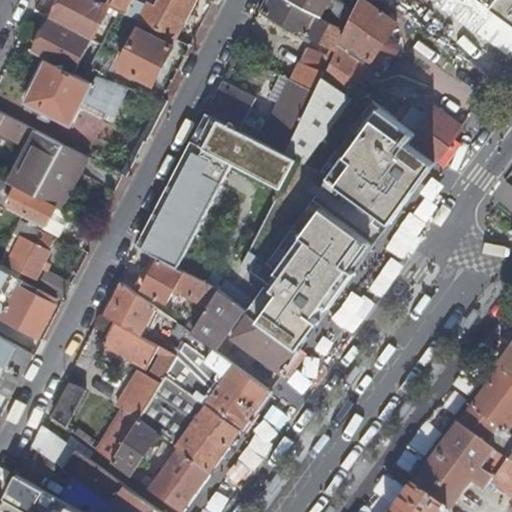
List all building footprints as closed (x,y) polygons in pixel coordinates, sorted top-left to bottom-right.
[(106,3),(99,0),(56,0),(48,16),(89,37),(106,3)] [(111,0),(109,5),(127,14),(134,0),(111,0)] [(145,3),(138,0),(134,0),(127,14),(137,19),(145,3)] [(156,0),(154,4),(145,3),(137,19),(175,39),(195,0),(156,0)] [(289,1),(287,0),(263,0),(258,10),(334,50),(344,31),(289,1)] [(289,0),(289,1),(344,31),(354,9),(336,0),(289,0)] [(344,31),(334,50),(330,58),(324,72),(322,77),(338,89),(357,63),(346,55),(349,51),(343,47),(346,43),(353,48),(349,53),(367,65),(395,23),(371,7),(361,0),(358,0),(354,9),(344,31)] [(510,58),(511,55),(511,20),(482,0),(427,0),(510,58)] [(511,0),(484,0),(511,20),(511,0)] [(89,37),(48,16),(31,51),(45,58),(71,72),(89,37)] [(139,29),(119,65),(152,83),(172,46),(139,29)] [(324,72),(330,58),(310,50),(303,64),(324,72)] [(70,124),(82,100),(90,82),(82,77),(71,72),(45,58),(25,101),(70,124)] [(314,93),(322,77),(324,72),(303,64),(293,83),(314,93)] [(109,112),(122,84),(93,75),(90,82),(82,100),(109,112)] [(282,106),(293,83),(282,77),(271,100),(282,106)] [(338,89),(322,77),(314,93),(284,151),(295,158),(309,164),(352,99),(338,89)] [(221,82),(205,113),(233,127),(251,135),(255,126),(243,120),(253,99),(221,82)] [(284,151),(314,93),(293,83),(282,106),(264,142),(284,151)] [(432,163),(459,126),(433,107),(419,127),(408,119),(403,126),(414,134),(407,143),(432,163)] [(278,293),(259,319),(264,323),(299,349),(432,163),(407,143),(414,134),(403,126),(378,108),(327,177),(337,185),(277,272),(282,276),(273,288),(278,293)] [(0,175),(0,204),(2,206),(4,207),(7,203),(45,222),(83,154),(0,110),(0,131),(27,146),(35,150),(16,185),(8,180),(0,175)] [(233,127),(205,113),(137,245),(152,254),(176,267),(230,163),(279,188),(295,158),(284,151),(264,142),(251,135),(233,127)] [(27,146),(8,180),(16,185),(35,150),(27,146)] [(22,216),(4,207),(2,206),(0,210),(0,220),(15,228),(22,216)] [(41,267),(45,260),(50,250),(48,249),(54,238),(42,232),(36,242),(22,235),(7,262),(36,277),(41,267)] [(176,267),(152,254),(136,285),(167,301),(175,287),(208,308),(220,290),(176,267)] [(45,269),(46,269),(50,262),(45,260),(41,267),(45,269)] [(0,290),(2,292),(13,297),(20,285),(23,279),(0,267),(0,290)] [(35,286),(62,301),(71,283),(46,269),(45,269),(35,286)] [(122,282),(105,315),(114,321),(145,338),(159,309),(122,282)] [(6,306),(8,307),(2,319),(37,338),(55,303),(20,285),(13,297),(10,304),(9,305),(7,304),(6,306)] [(220,290),(208,308),(192,333),(214,349),(243,307),(220,290)] [(2,292),(0,295),(0,299),(10,304),(13,297),(2,292)] [(230,340),(280,374),(299,349),(264,323),(259,319),(250,312),(230,340)] [(137,369),(115,404),(120,407),(139,417),(154,393),(166,375),(178,357),(145,338),(114,321),(102,343),(146,366),(155,351),(163,355),(149,374),(137,369)] [(180,354),(178,357),(166,375),(180,386),(199,399),(240,429),(269,389),(214,349),(192,333),(177,322),(170,333),(194,351),(194,352),(221,371),(218,374),(212,370),(203,382),(198,379),(204,371),(180,354)] [(0,392),(11,398),(33,355),(0,336),(0,392)] [(511,353),(501,369),(511,376),(511,353)] [(490,449),(494,452),(507,434),(511,427),(511,376),(501,369),(459,427),(490,449)] [(166,375),(154,393),(169,404),(180,386),(166,375)] [(85,389),(69,381),(51,416),(65,426),(85,389)] [(154,393),(139,417),(153,428),(169,404),(154,393)] [(179,446),(211,470),(240,429),(199,399),(196,403),(202,408),(180,438),(176,444),(179,446)] [(120,407),(96,448),(145,484),(149,479),(134,466),(160,432),(153,428),(139,417),(120,407)] [(161,511),(41,425),(30,447),(64,467),(82,480),(123,511),(161,511)] [(164,426),(160,432),(176,444),(180,438),(164,426)] [(511,511),(511,465),(500,457),(494,452),(490,449),(459,427),(415,488),(447,511),(448,511),(449,511),(458,500),(469,508),(472,504),(461,496),(472,482),(483,491),(490,482),(511,497),(511,508),(509,511),(511,511)] [(511,439),(500,457),(511,465),(511,439)] [(149,487),(181,511),(211,470),(179,446),(153,481),(149,487)] [(16,473),(3,499),(14,505),(27,511),(30,511),(36,502),(53,511),(59,511),(66,502),(16,473)] [(149,479),(145,484),(149,487),(153,481),(149,479)] [(123,511),(82,480),(67,502),(73,504),(84,511),(123,511)] [(445,511),(447,511),(415,488),(397,511),(445,511)] [(3,499),(1,502),(0,504),(0,511),(10,511),(14,505),(3,499)]
